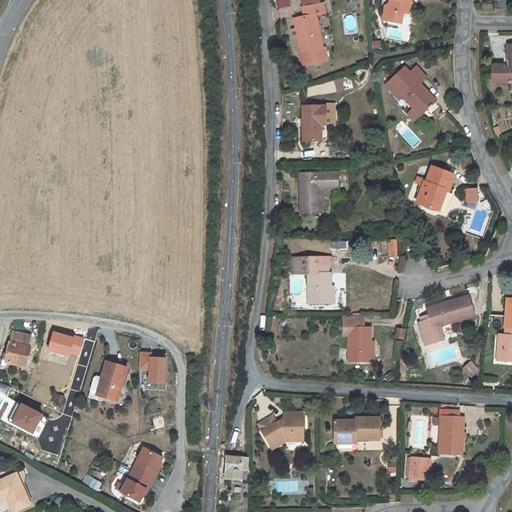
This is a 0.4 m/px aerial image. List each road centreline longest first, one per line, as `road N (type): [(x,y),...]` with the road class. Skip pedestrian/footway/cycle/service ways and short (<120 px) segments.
road 1 (residential): [(263,0),(267,210),(252,371),(286,386),(511,402)]
road 2 (residential): [(0,316),(130,327),(172,348),(182,366),(181,474),(158,511)]
road 3 (residential): [(464,24),(472,128),(511,205)]
